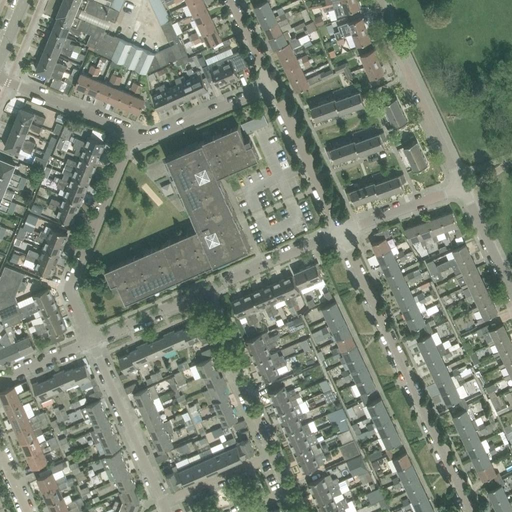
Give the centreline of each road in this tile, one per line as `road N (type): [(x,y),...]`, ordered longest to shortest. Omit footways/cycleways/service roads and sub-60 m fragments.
road 1 (residential): [(471,511),(342,231)]
road 2 (residential): [(91,340),(70,284),(132,134)]
road 3 (residential): [(462,188),(379,0)]
road 4 (residential): [(161,502),(91,340)]
road 5 (residential): [(272,453),(207,290)]
road 6 (residential): [(342,231),(271,82)]
road 7 (residential): [(132,134),(152,137),(271,82)]
road 8 (residential): [(207,290),(342,231)]
road 9 (residential): [(132,134),(0,79)]
road 10 (residential): [(342,231),(462,188)]
road 11 (residential): [(91,340),(207,290)]
road 12 (residential): [(161,502),(272,453)]
